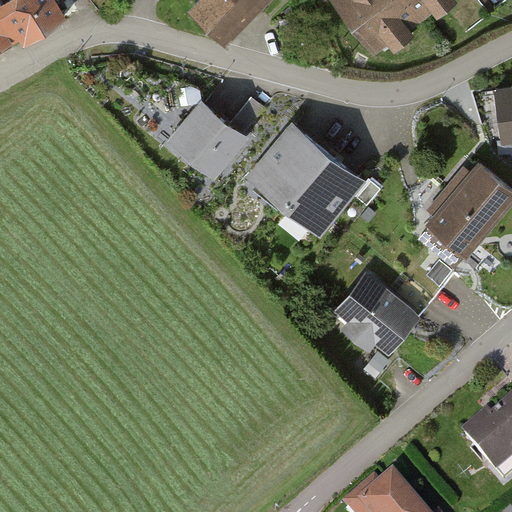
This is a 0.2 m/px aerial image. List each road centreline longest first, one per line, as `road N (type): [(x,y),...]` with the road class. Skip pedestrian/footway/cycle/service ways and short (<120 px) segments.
road 1 (residential): [(511,45),(391,94),(320,86),(125,31),(72,37),(0,77)]
road 2 (residential): [(511,328),(299,511)]
